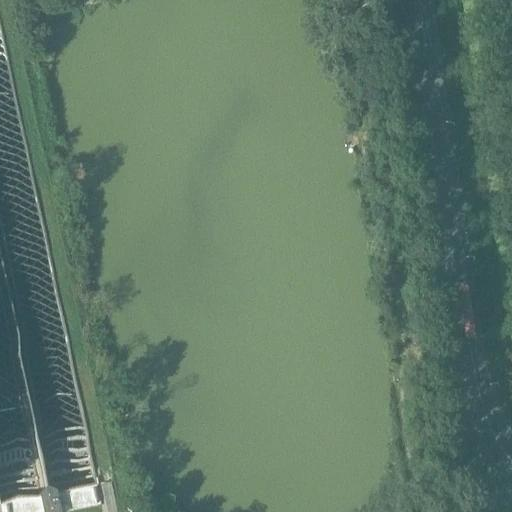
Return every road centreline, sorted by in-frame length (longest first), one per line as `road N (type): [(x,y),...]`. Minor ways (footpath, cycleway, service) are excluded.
road 1 (tertiary): [(511,464),(489,431),(475,378),(417,0)]
road 2 (motorway): [(78,511),(0,136)]
